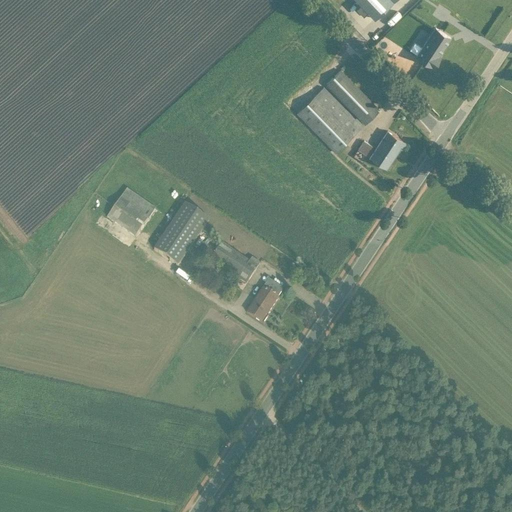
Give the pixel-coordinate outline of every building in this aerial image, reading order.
[(358,0),(375,17),(392,0),(358,0)] [(437,72),(461,40),(449,31),(455,23),(447,17),(417,58),(437,72)] [(301,70),(310,81),(333,62),(324,51),(301,70)] [(381,108),(341,68),(298,111),(338,151),(381,108)] [(357,149),(387,168),(406,140),(389,128),(376,147),(364,139),(357,149)] [(165,214),(127,189),(107,219),(135,237),(145,221),(156,228),(165,214)] [(189,193),(153,249),(177,264),(214,208),(189,193)] [(220,214),(210,229),(260,261),(270,246),(220,214)] [(246,282),(257,265),(220,241),(209,258),(246,282)] [(283,287),(268,278),(245,313),(260,323),(283,287)]
